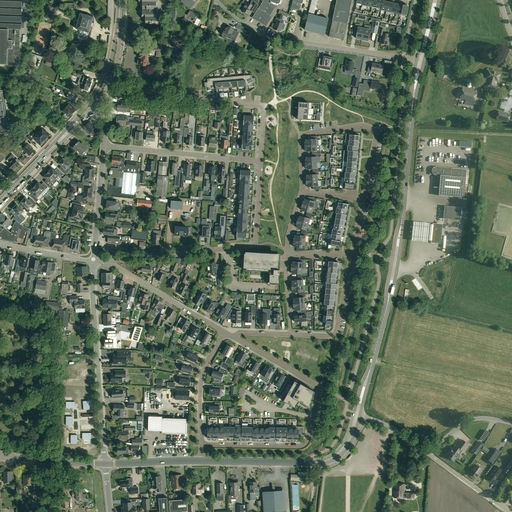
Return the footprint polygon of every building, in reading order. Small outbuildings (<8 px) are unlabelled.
[(21,2),(21,0),(0,0),(0,64),(7,65),(18,65),(20,30),(20,28),(24,28),(24,23),(23,23),(23,13),(27,13),(27,4),(24,4),(24,2),(21,2)] [(157,0),(141,0),(142,15),(145,15),(145,24),(159,23),(159,17),(158,17),(157,0)] [(182,0),(182,1),(191,8),(195,3),(194,2),(196,0),(182,0)] [(252,9),(254,10),(258,5),(257,5),(259,1),(257,0),(252,0),(250,4),(246,2),(243,7),(244,7),(242,11),(248,15),(252,9)] [(266,26),(271,17),(270,16),(275,7),(274,7),(275,5),(276,5),(280,3),(281,0),(260,0),(262,1),(252,18),(266,26)] [(300,3),(302,4),(302,0),(305,0),(307,0),(306,0),(292,0),(290,8),(296,9),(299,7),(300,3)] [(343,39),(351,0),(336,0),(329,37),(343,39)] [(52,17),(54,12),(55,9),(53,8),(48,6),(43,17),(48,19),(50,20),(52,17)] [(187,16),(194,19),(196,14),(189,11),(187,16)] [(274,21),(276,22),(273,29),(279,31),(280,28),(283,30),(285,25),(282,24),(284,21),(281,20),(283,15),(284,12),(279,11),(278,13),(279,14),(278,18),(276,18),(274,21)] [(89,33),(93,17),(80,14),(76,29),(89,33)] [(304,30),(324,35),(328,19),(308,14),(304,30)] [(360,28),(361,25),(355,24),(354,30),(357,31),(355,38),(358,39),(361,40),(364,29),(360,28)] [(221,35),(222,35),(221,37),(227,40),(226,41),(227,41),(226,43),(232,46),(236,37),(234,36),(234,35),(236,36),(238,32),(233,30),(226,26),(224,31),(223,31),(222,31),(221,34),(221,35)] [(361,40),(365,41),(365,40),(368,41),(370,30),(364,29),(361,40)] [(383,33),(384,30),(379,29),(378,34),(381,35),(379,43),(387,45),(389,34),(383,33)] [(140,60),(137,60),(137,64),(140,65),(141,65),(142,66),(143,66),(145,66),(145,65),(147,65),(147,66),(151,66),(153,57),(152,57),(152,56),(159,57),(161,47),(151,46),(151,50),(148,50),(148,48),(144,47),(144,48),(140,48),(140,50),(139,58),(141,58),(140,60)] [(322,66),(331,68),(333,58),(324,56),(323,59),(319,58),(317,68),(322,69),(322,66)] [(45,65),(56,69),(58,62),(47,59),(45,65)] [(346,61),(344,70),(352,71),(351,74),(356,75),(357,70),(352,69),(354,62),(346,61)] [(370,73),(371,70),(382,73),(383,66),(372,64),(372,66),(368,65),(367,72),(370,73)] [(491,79),(493,72),(488,70),(486,78),(483,78),(482,81),(483,82),(485,83),(485,85),(490,87),(492,80),(491,79)] [(436,78),(442,80),(444,75),(435,71),(434,74),(437,76),(436,78)] [(497,81),(498,82),(500,74),(493,72),(491,79),(492,80),(490,87),(491,87),(490,90),(495,91),(497,81)] [(245,87),(244,75),(237,76),(238,87),(245,87)] [(245,87),(253,86),(253,87),(254,87),(255,86),(255,84),(256,83),(255,78),(252,78),(252,75),(244,75),(245,87)] [(237,76),(229,77),(230,88),(238,87),(237,76)] [(87,90),(88,87),(89,87),(92,80),(91,80),(91,79),(84,77),(82,82),(81,82),(79,86),(82,87),(82,88),(87,90)] [(215,89),(223,89),(222,77),(214,78),(215,89)] [(230,88),(229,77),(222,77),(223,89),(230,88)] [(215,89),(214,78),(207,79),(207,82),(204,82),(204,88),(205,88),(206,90),(207,91),(208,90),(215,89)] [(370,88),(379,90),(381,83),(371,81),(371,82),(364,80),(362,89),(366,90),(367,87),(370,87),(370,88)] [(74,96),(75,94),(65,89),(57,85),(55,88),(64,92),(62,95),(75,101),(75,100),(76,100),(77,99),(76,98),(77,97),(74,96)] [(462,88),(460,99),(474,102),(477,92),(462,88)] [(1,93),(3,93),(2,90),(0,90),(0,133),(4,133),(4,136),(9,135),(8,132),(7,133),(1,93)] [(49,92),(44,99),(47,101),(52,95),(49,92)] [(162,102),(150,101),(150,105),(158,106),(158,107),(149,106),(148,106),(147,116),(160,118),(161,108),(162,102)] [(68,103),(66,105),(67,106),(62,111),(65,114),(64,115),(68,118),(75,110),(69,104),(68,103)] [(118,104),(117,111),(130,113),(131,105),(126,104),(126,105),(118,104)] [(508,122),(510,114),(499,111),(496,119),(508,122)] [(122,124),(125,124),(125,125),(129,126),(129,121),(128,121),(128,117),(126,117),(126,116),(122,116),(122,117),(117,117),(117,120),(116,120),(116,122),(117,123),(117,126),(120,127),(121,127),(122,124)] [(133,120),(133,125),(137,126),(137,132),(136,132),(135,139),(142,140),(142,133),(140,132),(142,121),(139,121),(139,119),(135,118),(135,120),(133,120)] [(89,135),(91,133),(93,135),(97,131),(95,128),(92,125),(89,122),(85,127),(87,128),(85,130),(89,135)] [(41,130),(38,133),(44,139),(49,135),(43,128),(43,129),(41,127),(39,128),(41,130)] [(184,128),(184,131),(183,134),(183,136),(183,137),(186,137),(186,144),(192,144),(192,137),(193,135),(188,134),(189,132),(189,128),(184,128)] [(146,140),(154,141),(155,135),(154,135),(155,131),(152,131),(151,135),(146,135),(146,140)] [(35,136),(33,134),(32,136),(33,138),(39,144),(44,139),(38,133),(35,136)] [(316,146),(318,145),(318,139),(317,139),(317,137),(317,136),(311,137),(311,140),(305,140),(305,141),(304,141),(304,146),(316,145),(316,146)] [(34,151),(32,149),(32,148),(28,144),(26,142),(24,143),(23,143),(20,146),(26,153),(25,155),(27,157),(29,155),(34,151)] [(73,146),(74,147),(73,148),(77,151),(77,150),(82,154),(88,148),(82,143),(81,144),(78,142),(77,144),(76,143),(75,144),(73,146)] [(312,154),(318,154),(320,154),(320,151),(316,151),(316,146),(316,145),(304,146),(304,150),(306,150),(306,152),(312,151),(312,154)] [(14,170),(16,168),(16,167),(16,166),(17,167),(19,164),(18,163),(20,161),(17,159),(15,161),(13,158),(15,156),(12,154),(7,159),(10,162),(8,165),(10,167),(8,169),(11,172),(13,169),(14,170)] [(318,157),(318,154),(312,154),(312,157),(306,157),(306,159),(305,159),(305,163),(317,163),(317,157),(318,157)] [(124,164),(124,158),(120,158),(120,157),(116,157),(112,157),(112,163),(115,164),(115,166),(118,166),(119,167),(120,164),(124,164)] [(67,168),(70,165),(69,165),(70,164),(67,162),(63,159),(62,160),(61,160),(59,161),(59,163),(62,167),(60,169),(65,174),(69,170),(67,168)] [(125,169),(119,169),(112,168),(111,177),(116,178),(115,186),(122,187),(121,193),(134,195),(135,184),(139,185),(140,174),(139,174),(140,163),(126,162),(126,167),(125,169)] [(159,162),(158,177),(157,179),(156,195),(166,196),(168,180),(168,177),(165,176),(166,163),(159,162)] [(85,171),(85,173),(93,174),(93,173),(94,173),(95,168),(90,168),(90,167),(90,164),(79,163),(79,168),(80,169),(84,170),(85,171)] [(317,163),(305,163),(305,168),(306,168),(306,169),(312,169),(312,172),(318,172),(318,169),(317,169),(317,163)] [(202,180),(202,176),(203,166),(200,166),(200,165),(197,165),(196,165),(196,169),(195,169),(195,173),(195,176),(195,180),(202,180)] [(432,172),(433,173),(434,174),(434,175),(435,175),(436,175),(438,178),(439,177),(440,177),(440,179),(438,195),(440,195),(454,197),(464,198),(466,177),(466,170),(451,168),(441,167),(440,167),(436,166),(436,167),(435,167),(434,167),(433,168),(432,168),(432,169),(432,170),(432,171),(432,172)] [(49,171),(48,172),(55,179),(59,175),(61,177),(63,174),(57,168),(55,171),(51,167),(48,171),(49,171)] [(220,167),(219,167),(218,175),(219,175),(218,183),(224,183),(224,188),(227,188),(228,178),(228,176),(225,176),(225,172),(225,168),(222,168),(222,167),(220,167)] [(45,183),(50,188),(57,181),(55,179),(48,172),(47,173),(46,172),(43,176),(46,179),(47,180),(45,183)] [(306,181),(317,180),(317,175),(318,175),(318,172),(312,172),(312,175),(306,175),(307,176),(305,176),(306,181)] [(93,175),(93,174),(85,173),(84,176),(83,177),(82,182),(88,183),(88,180),(89,180),(93,180),(94,175),(93,175)] [(307,187),(313,186),(313,190),(319,189),(319,186),(318,186),(317,180),(306,181),(306,185),(307,185),(307,187)] [(34,185),(35,186),(34,187),(41,193),(43,195),(49,189),(43,182),(41,185),(37,182),(34,185)] [(83,192),(91,193),(92,191),(93,187),(89,186),(88,186),(88,183),(82,182),(78,182),(78,183),(70,182),(70,186),(77,186),(79,188),(82,188),(83,189),(83,192)] [(32,187),(29,190),(32,193),(30,196),(36,202),(39,200),(37,197),(41,193),(34,187),(33,188),(32,187)] [(91,194),(91,193),(83,192),(83,195),(82,195),(78,195),(76,197),(76,201),(87,202),(87,199),(88,198),(92,199),(92,194),(91,194)] [(26,209),(27,208),(28,209),(30,206),(32,208),(36,204),(31,199),(29,201),(25,198),(23,198),(22,200),(22,201),(21,202),(25,206),(24,207),(26,209)] [(313,208),(315,201),(316,201),(316,202),(316,201),(317,199),(314,198),(311,198),(310,200),(304,199),(304,200),(303,200),(302,204),(313,208)] [(106,209),(117,210),(121,210),(121,206),(120,206),(120,203),(118,203),(118,202),(117,202),(117,201),(115,200),(114,201),(114,202),(107,201),(106,209)] [(170,209),(182,210),(183,202),(171,201),(170,209)] [(74,208),(73,211),(82,214),(82,212),(84,213),(85,208),(80,207),(81,204),(72,202),(71,207),(74,208)] [(11,217),(16,221),(20,224),(26,218),(21,213),(23,211),(23,210),(21,207),(20,208),(16,204),(16,205),(14,205),(13,207),(13,208),(12,209),(16,212),(11,217)] [(313,208),(302,204),(300,209),(301,209),(301,210),(307,212),(306,215),(311,217),(312,214),(311,213),(313,208)] [(454,207),(444,206),(443,218),(453,219),(460,220),(461,207),(454,207)] [(82,215),(82,214),(73,211),(72,215),(69,214),(68,220),(76,222),(77,219),(82,220),(83,215),(82,215)] [(5,228),(6,229),(12,223),(10,221),(7,218),(8,217),(6,216),(5,216),(2,213),(0,215),(0,223),(4,228),(5,228)] [(114,222),(117,222),(118,217),(121,218),(121,215),(105,213),(105,220),(110,221),(114,222)] [(311,217),(306,215),(305,218),(299,216),(299,217),(298,217),(297,221),(308,225),(310,219),(311,219),(311,217)] [(215,227),(214,238),(220,238),(221,235),(221,230),(224,231),(225,217),(225,216),(225,217),(220,216),(220,227),(215,227)] [(0,238),(0,239),(8,240),(14,242),(16,237),(23,239),(26,231),(28,232),(29,228),(23,226),(20,224),(16,221),(14,224),(11,233),(6,229),(5,228),(4,228),(3,229),(1,227),(0,228),(0,238)] [(308,225),(297,221),(295,226),(296,226),(296,227),(302,229),(301,232),(307,233),(307,230),(306,230),(308,225)] [(421,222),(414,221),(412,241),(419,241),(428,242),(428,240),(431,240),(432,225),(430,225),(430,223),(421,222)] [(207,227),(203,226),(202,237),(209,237),(210,227),(211,227),(211,224),(208,223),(207,227)] [(442,224),(440,224),(437,224),(433,223),(432,225),(431,240),(431,242),(436,243),(440,244),(442,224)] [(176,227),(175,235),(187,236),(188,228),(176,227)] [(40,236),(38,236),(37,235),(38,231),(36,229),(32,228),(30,239),(33,239),(33,240),(33,244),(37,245),(37,244),(39,245),(40,236)] [(108,243),(130,246),(131,239),(146,241),(147,232),(132,230),(131,237),(127,237),(117,235),(109,235),(108,243)] [(46,242),(49,242),(51,232),(47,231),(45,232),(44,236),(43,237),(40,236),(39,245),(40,245),(40,246),(44,247),(45,242),(46,242)] [(153,235),(152,244),(159,245),(159,235),(160,236),(161,231),(153,231),(153,235)] [(56,248),(57,248),(59,240),(56,239),(56,238),(56,234),(55,233),(51,232),(49,242),(51,243),(52,244),(51,248),(56,249),(56,248)] [(305,236),(307,236),(307,233),(301,232),(301,236),(294,235),(294,237),(293,237),(293,241),(305,242),(305,236)] [(59,240),(57,248),(59,248),(58,249),(63,250),(64,246),(65,245),(67,246),(69,235),(65,234),(63,236),(63,239),(61,240),(59,240)] [(77,251),(78,251),(79,246),(80,246),(80,243),(79,243),(79,242),(76,241),(76,238),(71,237),(69,244),(73,245),(72,250),(73,250),(73,251),(75,252),(77,251)] [(331,245),(330,248),(336,248),(336,247),(336,246),(339,247),(341,241),(329,239),(328,245),(331,245)] [(305,242),(293,241),(293,246),(294,246),(294,247),(300,248),(299,252),(300,252),(300,251),(302,251),(305,251),(305,248),(304,248),(305,242)] [(244,257),(242,257),(242,258),(244,258),(243,270),(247,270),(247,271),(243,271),(247,271),(247,270),(270,272),(270,273),(267,273),(269,273),(269,284),(280,284),(279,275),(279,273),(279,269),(277,269),(277,256),(244,253),(244,257)] [(5,259),(4,265),(13,266),(14,260),(12,260),(13,256),(6,255),(6,256),(4,255),(4,258),(5,259)] [(21,260),(17,260),(15,272),(19,273),(19,269),(25,270),(25,267),(26,267),(28,260),(25,259),(24,258),(23,258),(22,258),(21,258),(21,260)] [(292,262),(292,263),(291,263),(291,268),(303,268),(303,263),(304,263),(304,262),(304,260),(302,260),(302,259),(301,259),(301,260),(299,259),(298,262),(292,262)] [(32,260),(31,268),(29,275),(37,276),(38,268),(37,268),(38,261),(32,260)] [(41,271),(54,273),(56,264),(44,262),(43,262),(42,267),(39,267),(38,274),(41,274),(41,271)] [(215,270),(215,263),(207,263),(208,273),(213,273),(213,276),(219,276),(219,270),(215,270)] [(77,276),(87,275),(87,267),(80,267),(80,268),(77,268),(77,276)] [(292,272),(291,274),(298,274),(298,277),(303,277),(304,274),(302,274),(303,268),(291,268),(290,272),(292,272)] [(158,274),(158,275),(158,276),(157,279),(158,280),(159,281),(160,281),(162,281),(164,275),(167,276),(168,273),(161,270),(160,273),(159,273),(159,274),(158,274)] [(112,281),(113,281),(113,273),(102,273),(102,278),(101,278),(101,282),(102,282),(102,288),(110,288),(110,289),(114,289),(114,284),(111,284),(112,281)] [(172,288),(175,289),(177,282),(178,282),(179,280),(172,277),(168,286),(170,287),(170,288),(171,288),(172,288)] [(292,281),(292,282),(291,282),(291,287),(303,286),(302,280),(303,280),(303,277),(298,277),(298,280),(292,281)] [(35,288),(45,290),(46,282),(36,280),(35,288)] [(124,282),(118,280),(116,288),(117,288),(116,290),(122,292),(123,289),(124,282)] [(68,286),(68,282),(62,282),(61,290),(61,295),(67,295),(67,291),(70,291),(70,286),(68,286)] [(183,295),(184,293),(188,295),(190,290),(186,289),(187,286),(181,283),(179,289),(180,290),(179,293),(179,294),(181,295),(181,294),(183,295)] [(293,291),(293,293),(299,292),(299,295),(305,294),(304,291),(303,292),(303,286),(291,287),(291,291),(293,291)] [(134,297),(136,289),(130,287),(127,300),(133,301),(134,297)] [(201,303),(202,303),(203,301),(204,302),(208,295),(206,294),(205,295),(200,292),(197,297),(197,298),(194,303),(199,306),(201,303)] [(141,309),(147,310),(150,303),(146,302),(148,295),(141,293),(138,303),(143,304),(141,309)] [(293,298),(293,300),(292,300),(293,304),(304,303),(304,297),(305,297),(305,294),(299,295),(299,298),(293,298)] [(85,308),(84,300),(78,301),(77,296),(69,297),(70,302),(70,305),(75,304),(75,309),(85,308)] [(117,300),(120,301),(121,298),(113,297),(113,300),(103,299),(103,307),(107,307),(107,308),(112,308),(116,308),(117,300)] [(203,309),(210,313),(213,308),(215,309),(219,303),(216,302),(215,303),(208,299),(203,309)] [(151,308),(155,311),(156,309),(159,311),(163,306),(160,304),(161,303),(156,300),(151,308)] [(46,309),(58,310),(58,307),(58,303),(50,302),(46,302),(46,306),(46,309)] [(300,310),(301,313),(306,312),(306,309),(305,309),(304,303),(293,304),(293,309),(294,309),(294,310),(300,310)] [(221,318),(222,318),(224,314),(227,315),(232,307),(227,304),(225,308),(220,306),(215,315),(221,318)] [(255,315),(256,305),(251,305),(251,313),(245,313),(245,322),(251,322),(251,315),(255,315)] [(327,305),(326,315),(332,316),(333,311),(331,310),(332,306),(333,306),(334,306),(323,305),(327,305)] [(236,308),(233,307),(228,316),(232,316),(232,323),(240,323),(240,312),(236,312),(236,308)] [(67,327),(69,313),(64,311),(62,310),(62,308),(59,308),(57,326),(67,327)] [(170,323),(172,319),(171,318),(173,316),(175,317),(177,314),(175,312),(171,309),(167,315),(168,316),(166,320),(170,323)] [(270,309),(262,309),(262,314),(258,314),(258,320),(259,320),(258,324),(266,324),(266,317),(270,317),(270,312),(270,309)] [(109,314),(103,314),(104,325),(111,325),(111,315),(116,315),(116,312),(109,311),(109,314)] [(301,315),(294,316),(294,322),(301,322),(301,323),(301,324),(301,326),(302,326),(303,326),(304,326),(305,326),(306,326),(306,327),(306,326),(307,326),(307,327),(307,326),(308,321),(306,321),(306,315),(307,315),(307,316),(312,315),(312,311),(306,312),(301,313),(301,315)] [(273,322),(273,323),(280,324),(280,314),(280,312),(270,312),(270,317),(270,324),(270,322),(273,322)] [(175,327),(177,329),(178,327),(184,331),(186,327),(187,327),(189,325),(188,324),(190,322),(185,319),(184,320),(183,319),(180,323),(178,322),(175,327)] [(182,341),(185,343),(188,337),(194,340),(197,335),(197,336),(199,333),(198,333),(200,330),(195,328),(195,329),(193,328),(188,337),(186,335),(182,341)] [(199,337),(195,343),(198,345),(200,341),(206,345),(208,342),(210,340),(209,339),(211,336),(205,332),(202,339),(199,337)] [(138,342),(140,336),(133,333),(131,340),(138,342)] [(117,337),(117,336),(110,336),(110,340),(104,340),(105,347),(113,346),(112,341),(115,341),(116,345),(121,345),(124,345),(124,336),(117,337)] [(224,350),(222,354),(228,357),(227,359),(230,360),(233,355),(230,353),(233,348),(227,345),(226,347),(225,347),(224,350)] [(186,351),(187,352),(185,358),(189,359),(188,360),(191,361),(195,362),(198,356),(191,353),(193,351),(187,348),(186,351)] [(119,355),(113,355),(113,363),(118,363),(118,364),(121,364),(121,363),(126,363),(126,358),(130,358),(130,352),(119,352),(119,355)] [(238,358),(235,363),(240,366),(243,368),(246,363),(243,361),(247,355),(241,352),(239,355),(237,358),(238,358)] [(251,364),(250,364),(249,367),(247,371),(253,374),(252,376),(255,377),(258,372),(255,370),(259,364),(253,361),(251,364)] [(192,367),(182,364),(180,371),(184,372),(184,373),(187,374),(187,373),(190,374),(192,367)] [(266,366),(261,375),(265,377),(262,381),(268,384),(271,377),(269,375),(272,370),(266,366)] [(222,381),(224,374),(227,375),(228,372),(221,370),(220,373),(213,370),(211,377),(215,378),(215,379),(217,380),(218,379),(222,381)] [(111,374),(111,376),(110,376),(110,380),(111,380),(111,382),(122,382),(122,377),(125,377),(125,371),(119,371),(115,371),(115,374),(111,374)] [(282,383),(283,380),(285,377),(278,373),(273,382),(278,385),(277,387),(276,389),(280,392),(285,385),(282,383)] [(180,378),(179,384),(182,385),(185,386),(185,385),(189,386),(190,380),(183,378),(183,375),(177,374),(177,377),(180,378)] [(310,398),(311,398),(310,398),(310,397),(311,397),(313,390),(302,384),(295,380),(283,401),(295,408),(299,401),(308,407),(310,399),(309,399),(310,398)] [(219,396),(220,389),(224,390),(224,386),(217,386),(217,389),(209,388),(209,395),(213,395),(213,396),(216,396),(216,395),(219,396)] [(116,391),(112,391),(112,398),(123,397),(123,396),(125,396),(125,390),(122,390),(122,389),(116,389),(116,391)] [(188,400),(189,391),(176,390),(175,399),(188,400)] [(219,412),(219,406),(221,406),(221,403),(215,403),(215,406),(209,406),(209,412),(212,412),(212,413),(215,413),(215,412),(219,412)] [(124,405),(114,405),(113,412),(117,412),(117,416),(123,416),(123,412),(124,405)] [(162,431),(162,433),(186,433),(186,419),(162,418),(148,417),(148,431),(162,431)] [(143,431),(142,421),(130,421),(130,426),(125,426),(125,430),(122,430),(122,431),(118,431),(118,439),(128,439),(128,430),(138,430),(138,431),(143,431)] [(292,440),(293,440),(293,439),(298,439),(298,440),(298,436),(303,436),(303,427),(298,427),(298,429),(293,429),(292,440)] [(460,456),(460,455),(459,455),(462,451),(463,452),(468,444),(462,440),(457,447),(455,445),(453,448),(454,448),(453,450),(452,450),(449,453),(447,455),(449,457),(449,458),(452,460),(452,459),(454,461),(457,458),(459,458),(460,456)] [(479,441),(474,448),(478,452),(484,444),(479,441)] [(492,464),(501,452),(495,448),(487,461),(492,464)] [(511,469),(511,458),(503,471),(508,475),(511,469)] [(472,469),(472,470),(471,472),(476,477),(482,469),(476,465),(474,467),(473,467),(472,469)] [(488,477),(493,481),(498,475),(502,470),(496,466),(492,471),(488,477)] [(181,475),(176,475),(176,476),(171,476),(171,481),(170,481),(170,485),(173,485),(174,488),(178,488),(178,491),(181,491),(181,488),(182,488),(181,475)] [(152,481),(153,488),(154,490),(155,491),(157,491),(161,491),(159,476),(152,477),(152,478),(151,478),(151,481),(152,481)] [(129,488),(130,488),(131,494),(138,493),(137,487),(133,487),(132,478),(128,479),(128,478),(126,478),(127,480),(120,481),(121,487),(128,486),(129,488)] [(238,482),(230,483),(230,495),(228,496),(229,500),(235,499),(235,495),(238,495),(238,482)] [(252,492),(259,492),(259,487),(257,487),(257,482),(249,482),(249,492),(252,492)] [(223,483),(216,483),(217,493),(217,497),(223,496),(223,493),(226,493),(226,489),(223,490),(223,483)] [(408,494),(404,494),(405,484),(394,483),(393,498),(403,498),(408,498),(408,499),(414,499),(414,493),(408,492),(408,494)] [(200,484),(192,484),(192,495),(200,494),(200,492),(204,492),(204,487),(200,487),(200,484)] [(297,484),(290,484),(291,510),(299,509),(297,484)] [(263,511),(266,511),(265,511),(283,511),(284,511),(286,510),(285,490),(262,492),(263,511)] [(72,493),(72,496),(76,496),(77,500),(82,499),(82,501),(87,501),(87,499),(88,499),(88,497),(87,497),(87,494),(82,495),(82,491),(76,492),(72,493)] [(155,502),(158,501),(159,511),(168,511),(167,497),(155,498),(155,502)] [(169,511),(178,511),(187,511),(186,499),(169,501),(169,511)] [(136,511),(136,509),(135,509),(135,507),(132,507),(132,502),(123,503),(124,507),(121,508),(122,511),(121,511),(136,511)]
